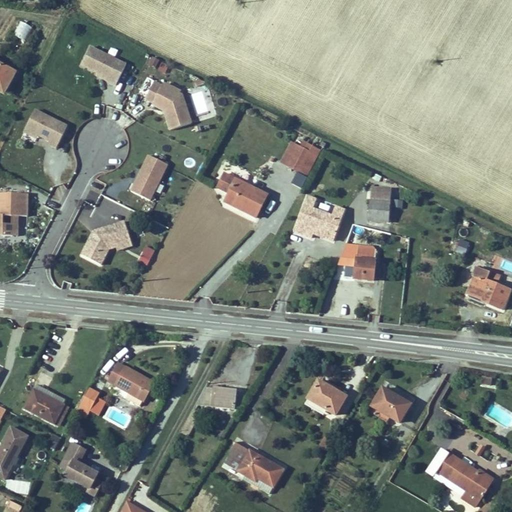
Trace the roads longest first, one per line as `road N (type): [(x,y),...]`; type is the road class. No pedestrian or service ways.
road 1 (secondary): [(467,350),(31,299)]
road 2 (residential): [(31,299),(99,149)]
